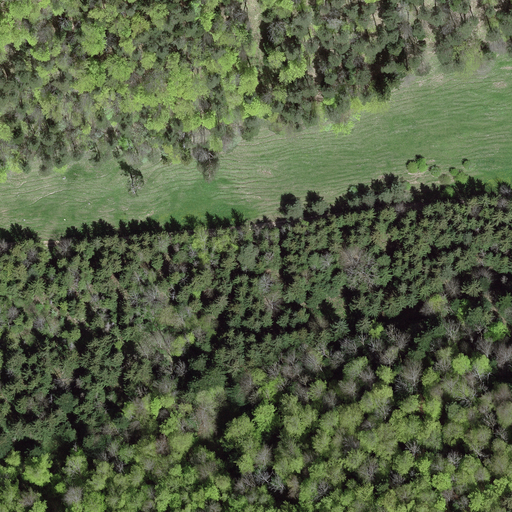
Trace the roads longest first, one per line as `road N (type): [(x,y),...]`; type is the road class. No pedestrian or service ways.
road 1 (track): [(0,249),(399,206),(511,202)]
road 2 (track): [(0,299),(67,329),(189,360),(209,371),(225,398),(225,427),(178,464),(64,511)]
